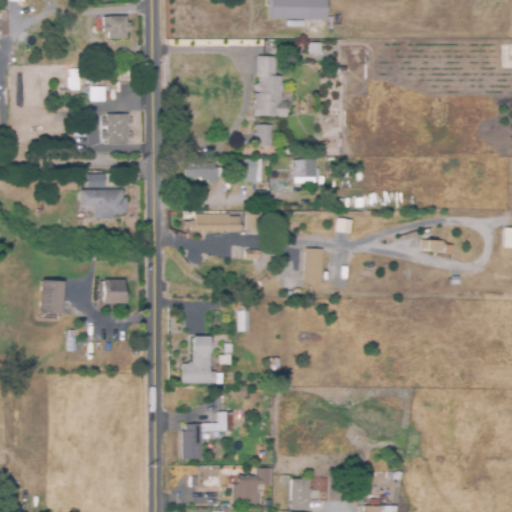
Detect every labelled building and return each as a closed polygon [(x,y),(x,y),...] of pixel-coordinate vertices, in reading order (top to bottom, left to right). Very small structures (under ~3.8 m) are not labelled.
[(267,0),(267,18),(323,20),(323,0),(267,0)] [(107,39),(107,33),(102,33),(102,18),(107,18),(107,17),(125,17),(125,23),(129,23),(129,32),(125,32),(125,39),(107,39)] [(319,54),(309,53),(309,43),(320,44),(319,54)] [(284,118),(253,116),(254,95),(255,95),(255,93),(253,91),(253,86),(255,85),(257,85),(257,78),(256,78),(257,57),(274,58),(274,77),(280,77),(280,83),(281,84),(281,89),(280,92),(280,102),(285,102),(284,118)] [(70,91),(69,70),(78,70),(78,74),(82,73),(83,79),(78,79),(79,90),(70,91)] [(90,102),(89,91),(103,91),(104,101),(90,102)] [(127,144),(106,144),(106,139),(103,139),(103,133),(105,133),(105,127),(101,127),(101,119),(105,119),(105,115),(127,115),(127,119),(130,119),(130,125),(127,125),(127,133),(130,133),(130,139),(127,139),(127,144)] [(270,146),(254,146),(254,139),(253,139),(253,132),(255,132),(255,126),(270,126),(270,146)] [(254,193),(241,193),(241,160),(260,160),(260,176),(255,176),(255,183),(254,183),(254,193)] [(292,178),(291,161),(314,160),(315,177),(292,178)] [(358,176),(357,167),(359,167),(358,161),(370,161),(370,165),(372,165),(373,174),(364,175),(365,175),(358,176)] [(217,184),(200,184),(200,180),(173,180),(173,163),(214,163),(214,168),(217,168),(217,184)] [(86,188),(86,176),(103,175),(103,187),(86,188)] [(75,190),(49,190),(49,177),(75,177),(75,190)] [(111,220),(92,220),(92,206),(79,206),(79,191),(121,190),(121,198),(125,198),(125,213),(122,213),(122,214),(111,215),(111,220)] [(338,200),(348,200),(348,209),(338,209),(338,200)] [(206,234),(195,234),(195,232),(190,232),(190,229),(184,229),(184,222),(188,222),(189,221),(194,221),(194,215),(228,215),(228,217),(238,217),(238,233),(227,233),(227,232),(222,232),(222,233),(212,233),(212,232),(206,232),(206,234)] [(333,231),(347,233),(349,220),(335,218),(333,231)] [(511,276),(502,276),(504,229),(511,229),(511,276)] [(418,242),(428,242),(429,238),(435,238),(435,242),(441,242),(441,251),(419,251),(418,242)] [(321,275),(308,275),(308,250),(322,251),(321,260),(322,260),(321,275)] [(244,260),(244,251),(257,251),(258,259),(244,260)] [(59,315),(38,313),(40,281),(61,283),(59,315)] [(125,304),(103,304),(103,281),(123,281),(123,289),(125,289),(125,304)] [(248,332),(237,332),(237,312),(240,312),(240,306),(248,306),(248,311),(248,332)] [(66,333),(72,332),(73,353),(65,353),(64,333),(66,333)] [(181,384),(180,365),(191,365),(191,337),(208,337),(209,372),(214,372),(215,384),(181,384)] [(224,353),(224,345),(231,345),(232,353),(224,353)] [(270,377),(269,359),(279,358),(279,377),(270,377)] [(350,399),(336,398),(337,390),(352,391),(350,399)] [(265,404),(261,400),(265,394),(270,398),(265,404)] [(243,418),(243,410),(222,411),(222,402),(254,400),(255,417),(243,418)] [(269,417),(261,417),(261,407),(270,408),(269,417)] [(181,460),(180,432),(184,432),(183,425),(217,424),(216,413),(236,412),(236,424),(231,424),(231,431),(200,433),(201,459),(181,460)] [(197,476),(185,476),(185,468),(197,468),(197,476)] [(232,504),(231,485),(236,485),(236,477),(254,476),(254,469),(270,468),(271,485),(255,486),(256,487),(252,488),(253,503),(232,504)] [(288,483),(280,482),(280,475),(288,476),(288,483)] [(308,510),(290,511),(289,479),(308,479),(308,510)] [(378,507),(369,506),(369,499),(378,500),(378,507)]
